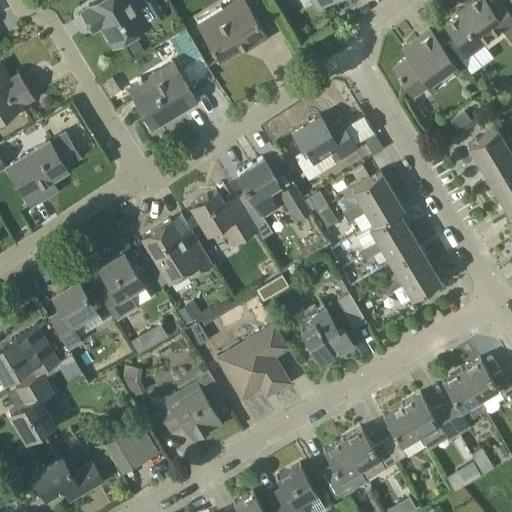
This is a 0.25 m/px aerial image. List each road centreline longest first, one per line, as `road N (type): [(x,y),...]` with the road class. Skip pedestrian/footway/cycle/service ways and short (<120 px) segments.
road 1 (residential): [(129,511),(500,307)]
road 2 (residential): [(500,307),(351,53)]
road 3 (residential): [(142,175),(186,164),(351,53)]
road 4 (residential): [(142,175),(59,36),(8,0)]
road 5 (residential): [(0,269),(142,175)]
